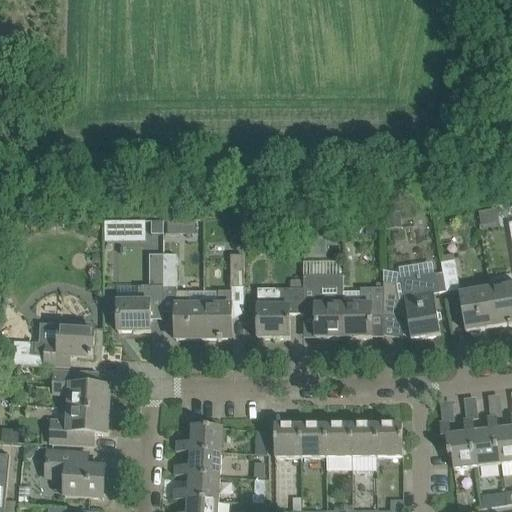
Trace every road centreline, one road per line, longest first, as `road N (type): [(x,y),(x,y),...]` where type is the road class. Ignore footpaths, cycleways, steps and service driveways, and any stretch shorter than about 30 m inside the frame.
road 1 (residential): [(143,511),(149,407),(166,388),(419,390)]
road 2 (residential): [(424,511),(419,390)]
